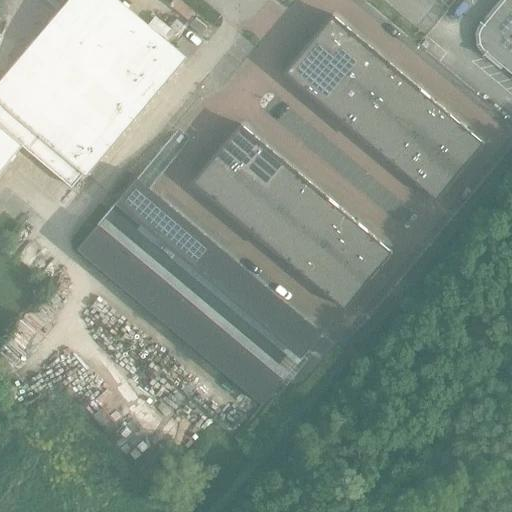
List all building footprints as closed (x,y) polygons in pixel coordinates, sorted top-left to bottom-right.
[(0,43),(2,38),(0,35),(0,168),(21,144),(72,187),(84,172),(87,175),(181,64),(104,0),(68,0),(0,81),(0,43)] [(511,73),(511,0),(504,0),(484,25),(481,28),(479,34),(480,43),(483,48),(486,52),(511,73)] [(330,61),(354,33),(333,15),(309,43),(330,61)] [(201,35),(203,32),(207,27),(196,18),(190,25),(201,35)] [(375,51),(354,33),(330,61),(352,79),(375,51)] [(330,61),(309,43),(285,72),(307,90),(330,61)] [(375,51),(352,79),(373,97),(397,69),(375,51)] [(330,61),(307,90),(328,108),(352,79),(330,61)] [(397,69),(373,97),(395,115),(418,87),(397,69)] [(352,79),(328,108),(349,126),(373,97),(352,79)] [(418,87),(395,115),(416,133),(440,105),(418,87)] [(373,97),(349,126),(371,144),(395,115),(373,97)] [(440,105),(416,133),(438,151),(461,123),(440,105)] [(395,115),(371,144),(392,162),(416,133),(395,115)] [(461,123),(438,151),(460,171),(484,142),(461,123)] [(239,171),(262,142),(241,124),(217,153),(239,171)] [(416,133),(392,162),(414,180),(438,151),(416,133)] [(284,160),(262,142),(239,171),(260,189),(284,160)] [(438,151),(414,180),(437,199),(460,171),(438,151)] [(239,171),(217,153),(193,181),(215,199),(239,171)] [(281,207),(305,178),(284,160),(260,189),(281,207)] [(239,171),(215,199),(236,217),(260,189),(239,171)] [(131,210),(149,189),(136,178),(118,199),(119,200),(131,210)] [(303,225),(327,196),(305,178),(281,207),(303,225)] [(260,189),(236,217),(258,235),(281,207),(260,189)] [(324,243),(348,214),(327,196),(303,225),(324,243)] [(303,354),(323,331),(321,330),(320,332),(161,198),(142,220),(303,354)] [(281,207),(258,235),(279,253),(303,225),(281,207)] [(346,261),(370,232),(348,214),(324,243),(346,261)] [(282,379),(97,224),(78,248),(79,249),(80,247),(263,400),(261,402),(263,403),(282,379)] [(303,225),(279,253),(301,271),(324,243),(303,225)] [(392,252),(370,232),(346,261),(369,280),(392,252)] [(324,243),(301,271),(322,289),(346,261),(324,243)] [(346,261),(322,289),(345,308),(369,280),(346,261)]
